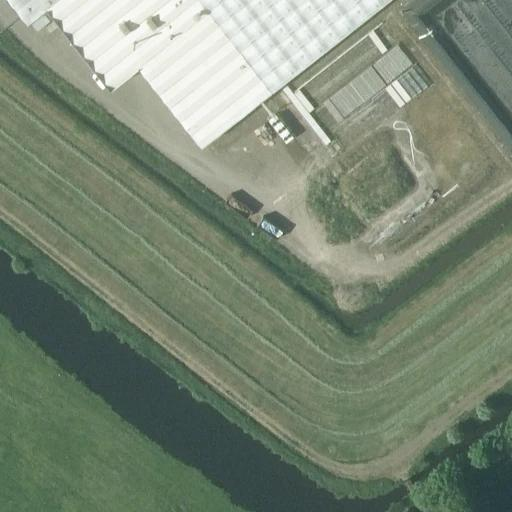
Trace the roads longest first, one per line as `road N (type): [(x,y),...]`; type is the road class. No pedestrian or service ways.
road 1 (track): [(0,215),(321,465),(341,472),(374,472),(401,458),(511,379)]
road 2 (unclassified): [(318,270),(212,185),(32,63),(0,20)]
